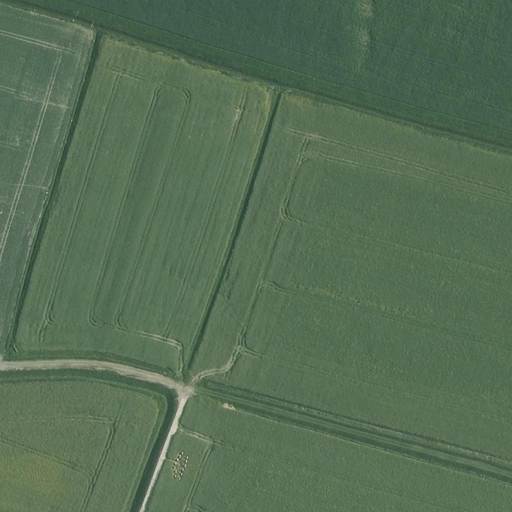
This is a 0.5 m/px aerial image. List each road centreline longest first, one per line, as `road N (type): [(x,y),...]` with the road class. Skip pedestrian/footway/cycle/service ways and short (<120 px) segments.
road 1 (track): [(0,365),(105,368),(511,479)]
road 2 (track): [(144,511),(185,396)]
